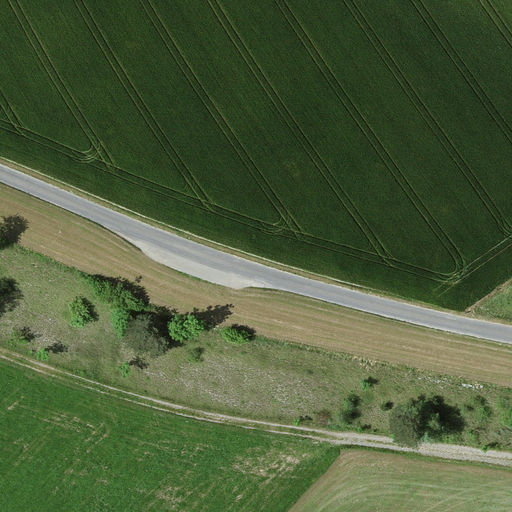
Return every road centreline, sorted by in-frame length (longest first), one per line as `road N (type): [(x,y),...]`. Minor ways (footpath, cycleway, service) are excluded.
road 1 (unclassified): [(0,172),(294,284),(511,335)]
road 2 (track): [(0,353),(156,408),(511,458)]
